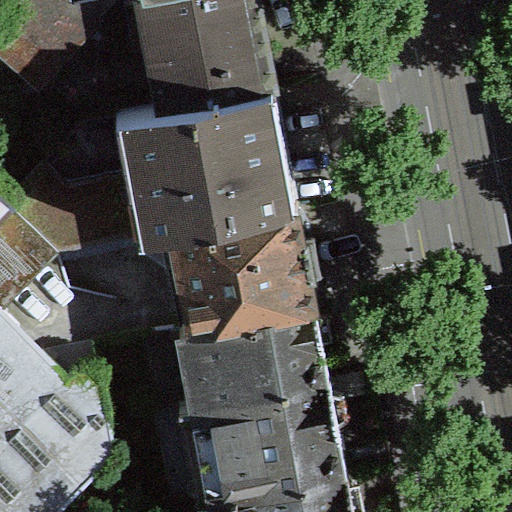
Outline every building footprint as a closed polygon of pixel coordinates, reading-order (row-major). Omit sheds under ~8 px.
[(7,0),(0,8),(0,48),(36,81),(107,0),(7,0)] [(154,0),(161,35),(148,37),(160,102),(274,80),(268,49),(258,0),(154,0)] [(5,198),(54,244),(172,222),(296,198),(274,80),(160,102),(116,110),(127,166),(66,178),(65,178),(44,157),(13,189),(5,198)] [(0,203),(5,198),(13,189),(0,177),(0,203)] [(54,244),(5,198),(0,203),(0,509),(3,511),(50,511),(114,447),(108,415),(110,414),(100,365),(92,363),(81,362),(71,366),(66,371),(0,303),(54,246),(54,244)] [(296,198),(172,222),(190,320),(194,319),(315,296),(308,264),(311,264),(307,242),(305,229),(302,230),(296,198)] [(194,398),(209,395),(328,373),(320,325),(315,296),(194,319),(202,359),(187,362),(194,398)] [(328,373),(209,395),(214,423),(199,426),(206,461),(221,459),(227,490),(346,467),(334,403),(328,373)] [(230,511),(354,511),(352,495),(346,467),(227,490),(230,511)]
